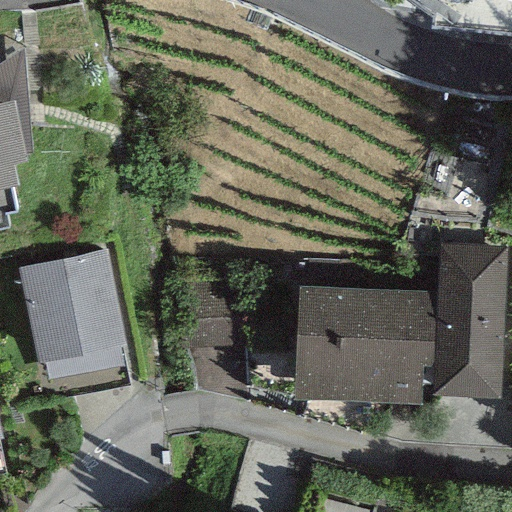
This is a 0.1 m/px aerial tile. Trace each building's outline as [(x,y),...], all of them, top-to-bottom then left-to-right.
[(15,90),(0,93),(0,175),(16,172),(11,148),(26,145),(15,90)] [(505,243),(441,239),(438,284),(435,354),(433,379),(498,383),(505,243)] [(38,354),(43,353),(47,373),(123,358),(119,337),(126,335),(107,241),(18,260),(38,354)] [(244,274),(178,275),(180,349),(245,348),(244,274)] [(438,284),(300,277),(295,387),(419,393),(421,353),(435,354),(438,284)]
